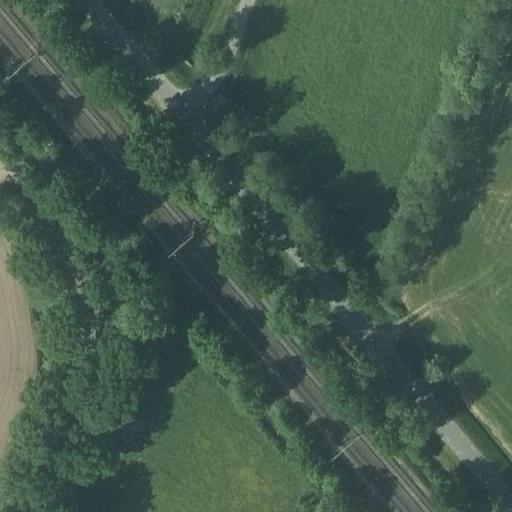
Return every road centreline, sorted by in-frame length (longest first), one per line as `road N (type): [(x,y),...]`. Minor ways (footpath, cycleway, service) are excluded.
road 1 (unclassified): [(507,511),(181,113)]
road 2 (unclassified): [(33,511),(89,366),(91,308),(72,241),(0,147)]
road 3 (unclassified): [(181,113),(86,0)]
road 4 (unclassified): [(181,113),(223,65),(248,0)]
